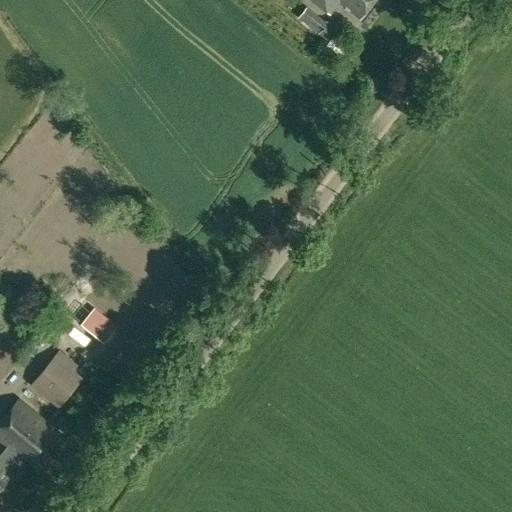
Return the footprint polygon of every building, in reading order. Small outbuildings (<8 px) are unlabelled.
[(338,1),(360,18),(374,0),(314,0),(330,12),(338,1)] [(295,15),(329,40),(338,28),(329,21),(327,23),(303,5),(295,15)] [(46,132),(41,129),(35,130),(31,135),(32,141),(37,145),(44,144),(47,138),(46,132)] [(31,384),(59,407),(83,378),(55,355),(31,384)] [(0,488),(24,459),(33,466),(60,434),(19,399),(0,421),(0,438),(14,451),(8,458),(1,466),(0,465),(0,488)]
